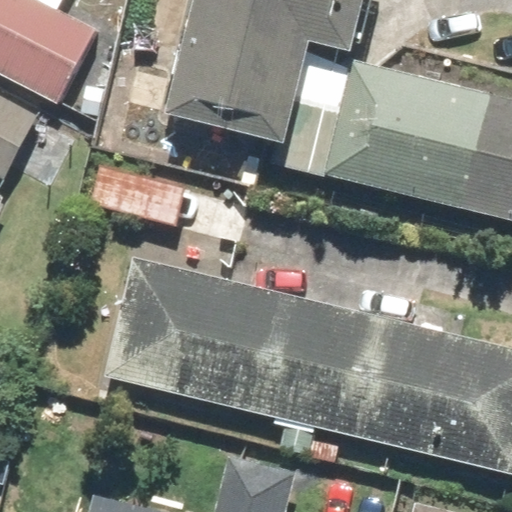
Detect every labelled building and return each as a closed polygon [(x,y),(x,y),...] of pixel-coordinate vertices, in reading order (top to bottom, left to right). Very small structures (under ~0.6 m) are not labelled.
[(0,0),(0,67),(72,104),(112,25),(71,4),(73,0),(0,0)] [(372,64),(333,55),(339,28),(388,40),(397,0),(219,0),(192,112),(294,136),(288,163),(357,180),(359,172),(511,209),(511,89),(374,55),(372,64)] [(75,145),(45,129),(54,113),(0,84),(0,169),(18,179),(26,165),(56,181),(75,145)] [(206,182),(113,159),(101,207),(194,230),(206,182)] [(0,229),(19,194),(0,183),(0,229)] [(511,335),(151,256),(123,383),(511,469),(511,335)] [(304,511),(315,471),(240,454),(226,511),(184,511),(106,493),(101,511),(304,511)]
